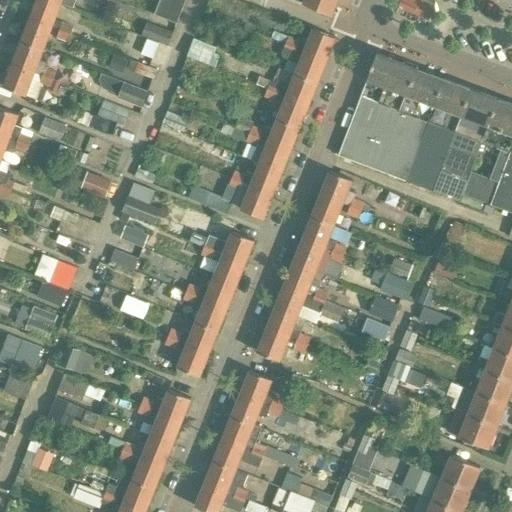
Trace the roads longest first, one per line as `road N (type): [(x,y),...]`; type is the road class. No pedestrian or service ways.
road 1 (residential): [(176,511),(364,38)]
road 2 (residential): [(511,80),(401,40),(372,18)]
